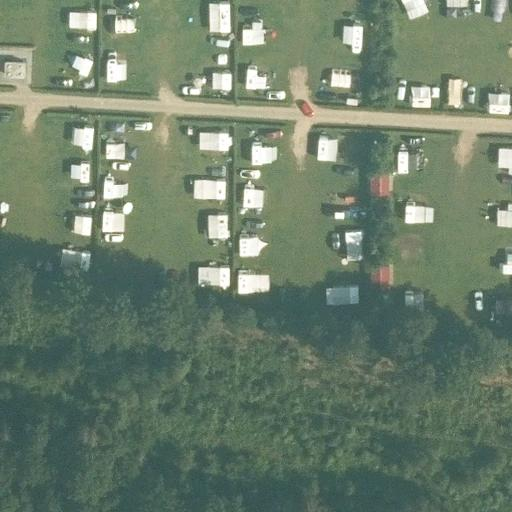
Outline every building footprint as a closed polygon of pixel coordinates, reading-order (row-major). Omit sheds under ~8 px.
[(26,54),(0,52),(0,77),(25,78),(26,54)] [(395,191),(394,168),(374,169),(375,192),(395,191)] [(343,185),(344,202),(363,201),(362,184),(343,185)] [(344,234),(344,256),(364,256),(364,234),(344,234)] [(234,283),(235,271),(216,271),(216,283),(234,283)]
